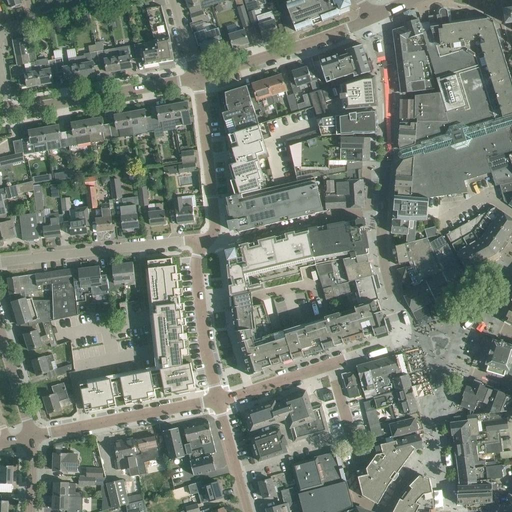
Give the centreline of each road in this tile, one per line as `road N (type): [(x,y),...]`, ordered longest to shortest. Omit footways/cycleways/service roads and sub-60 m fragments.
road 1 (residential): [(0,262),(213,238)]
road 2 (residential): [(6,112),(196,77)]
road 3 (residential): [(34,436),(219,400)]
road 4 (residential): [(196,77),(368,21)]
road 5 (residential): [(238,394),(402,337)]
road 6 (residential): [(213,238),(196,77)]
road 7 (residential): [(238,394),(223,339),(213,238)]
